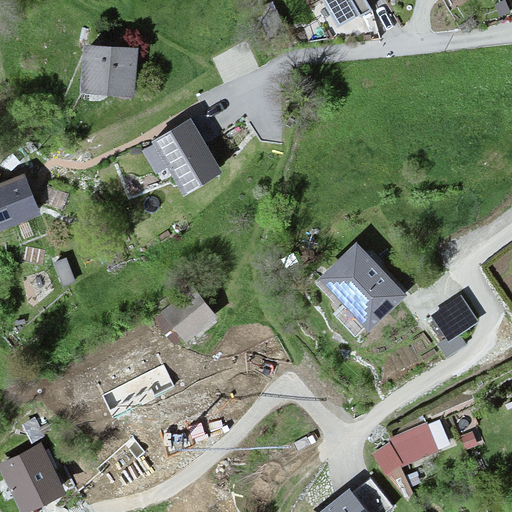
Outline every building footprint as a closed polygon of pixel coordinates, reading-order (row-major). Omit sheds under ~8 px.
[(368,0),(325,0),(344,32),(376,12),(368,0)] [(141,48),(89,45),(86,93),(138,96),(141,48)] [(186,110),(156,129),(184,173),(214,154),(186,110)] [(27,175),(0,185),(0,230),(42,214),(27,175)] [(360,244),(324,278),(373,330),(410,297),(360,244)] [(197,287),(166,312),(189,341),(220,317),(197,287)] [(466,299),(437,317),(452,342),(481,325),(466,299)] [(441,419),(395,441),(408,467),(453,445),(441,419)] [(45,442),(3,463),(26,511),(69,491),(45,442)] [(392,447),(377,456),(390,478),(405,469),(392,447)] [(372,511),(353,488),(321,511),(372,511)]
